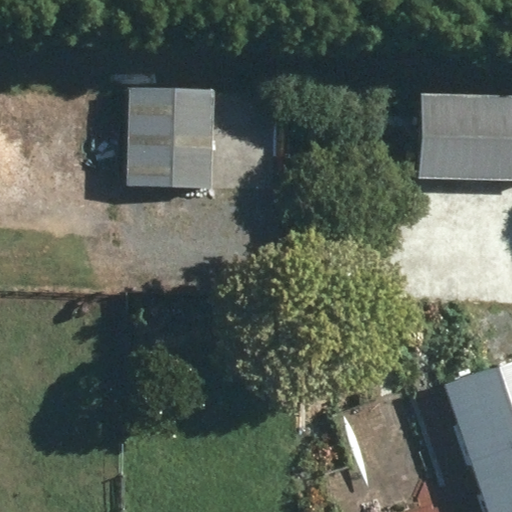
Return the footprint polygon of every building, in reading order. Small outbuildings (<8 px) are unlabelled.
[(200,89),(231,89),(231,63),(200,63),(200,89)] [(197,87),(109,87),(109,188),(197,187),(197,87)] [(401,178),(511,177),(511,91),(401,92),(401,178)] [(395,93),(374,93),(374,120),(395,120),(395,93)] [(511,511),(511,349),(425,381),(471,511),(511,511)]
